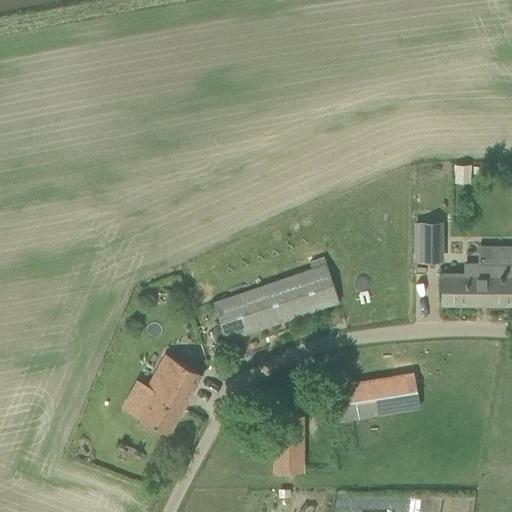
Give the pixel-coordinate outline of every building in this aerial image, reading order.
[(422,260),(440,260),(440,222),(422,222),(422,260)] [(443,275),(443,303),(511,303),(511,263),(465,264),(465,275),(443,275)] [(225,340),(339,301),(326,264),(213,302),(225,340)] [(168,432),(200,373),(166,354),(143,396),(149,399),(140,416),(168,432)] [(420,408),(413,371),(319,388),(325,425),(420,408)] [(275,415),(275,471),(302,471),(301,414),(275,415)]
